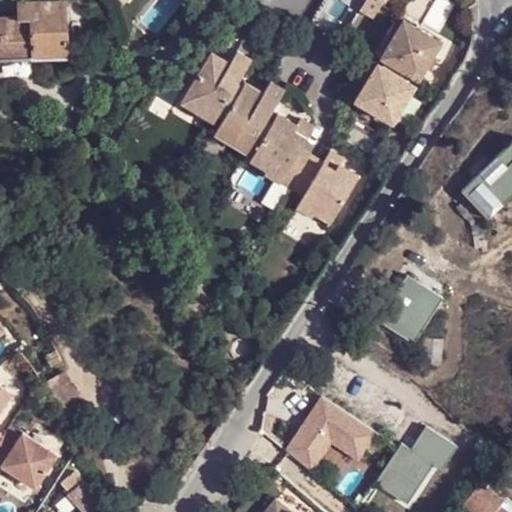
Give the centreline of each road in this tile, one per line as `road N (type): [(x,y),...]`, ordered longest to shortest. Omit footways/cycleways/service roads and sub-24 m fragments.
road 1 (residential): [(191,511),(496,35)]
road 2 (unknown): [(277,0),(342,116)]
